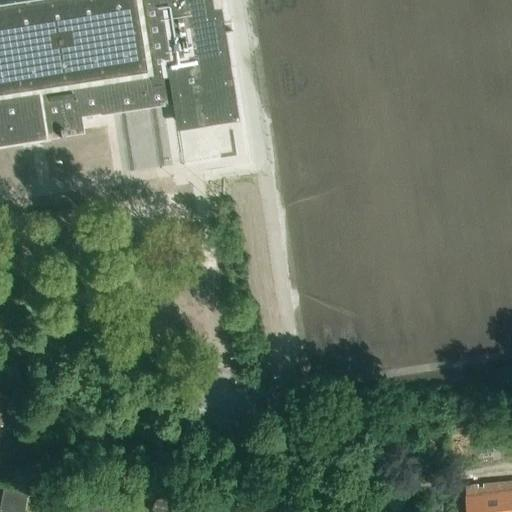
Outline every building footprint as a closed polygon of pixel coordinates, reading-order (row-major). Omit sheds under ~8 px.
[(0,0),(0,144),(82,132),(80,116),(115,110),(116,111),(163,104),(158,74),(150,75),(138,0),(0,0)] [(210,0),(138,0),(150,75),(158,74),(163,104),(170,103),(173,121),(227,112),(210,0)] [(0,427),(13,399),(0,393),(0,427)] [(19,424),(7,419),(3,430),(15,435),(19,424)] [(481,485),(468,486),(470,511),(511,511),(511,482),(483,485),(484,488),(481,488),(481,485)] [(0,510),(6,511),(10,511),(15,488),(4,486),(0,502),(0,510)] [(15,488),(10,511),(23,511),(28,491),(15,488)] [(155,511),(169,511),(172,500),(154,496),(152,510),(155,511)] [(89,511),(92,500),(79,497),(76,511),(89,511)] [(92,500),(89,511),(102,511),(104,502),(92,500)] [(181,511),(184,502),(172,500),(169,511),(181,511)]
